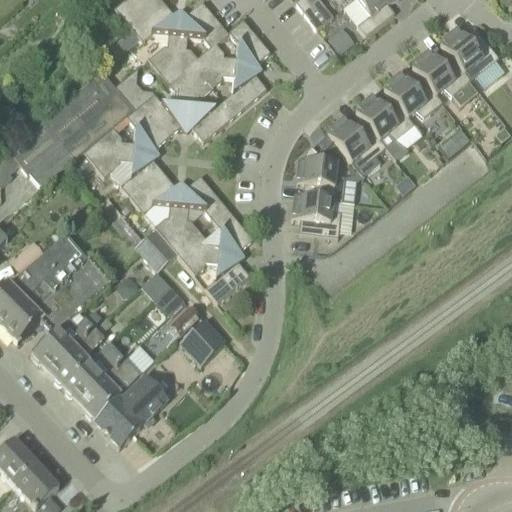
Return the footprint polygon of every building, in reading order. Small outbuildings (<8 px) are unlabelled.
[(99,5),(94,0),(78,0),(83,5),(90,13),(99,5)] [(100,0),(102,2),(104,0),(123,0),(123,7),(113,15),(126,31),(127,32),(159,5),(154,0),(100,0)] [(305,0),(294,9),(302,19),(318,6),(313,0),(305,0)] [(364,43),(394,19),(386,10),(398,0),(360,0),(356,4),(356,3),(354,4),(354,5),(342,15),(364,43)] [(147,66),(167,90),(173,86),(179,22),(173,21),(159,5),(127,32),(138,45),(141,49),(151,41),(167,42),(166,54),(162,54),(147,66)] [(318,6),(302,19),(309,28),(326,15),(318,6)] [(227,40),(201,8),(184,22),(179,22),(173,86),(191,70),(196,66),(189,56),(185,55),(186,43),(202,44),(210,54),(215,50),(227,40)] [(242,27),(229,38),(237,48),(236,65),(222,64),(223,60),(215,50),(210,54),(196,66),(191,70),(255,76),(255,71),(269,59),(242,27)] [(138,45),(127,32),(126,31),(102,50),(114,65),(138,45)] [(498,65),(473,34),(462,42),(461,39),(456,43),(453,40),(439,51),(444,57),(444,56),(463,80),(463,79),(471,73),(479,80),(498,65)] [(330,51),(338,62),(348,54),(340,43),(330,51)] [(435,102),(443,96),(450,102),(469,87),(463,79),(463,80),(444,56),(444,57),(434,64),(432,62),(427,66),(424,62),(411,73),(416,79),(435,102)] [(161,111),(153,101),(152,99),(142,98),(134,89),(135,79),(134,78),(115,94),(134,117),(139,112),(166,145),(179,134),(185,134),(191,70),(173,86),(167,90),(175,100),(178,100),(177,112),(161,111)] [(191,70),(185,134),(191,135),(202,149),(234,122),(222,108),(214,115),(197,114),(198,102),(201,102),(211,94),(191,70)] [(234,122),(266,96),(254,82),(255,76),(191,70),(211,94),(220,86),(221,83),(234,84),(233,99),(222,108),(234,122)] [(19,173),(27,182),(28,181),(39,194),(37,195),(38,196),(132,116),(98,76),(5,155),(19,173)] [(382,95),(387,102),(388,101),(407,125),(407,124),(415,118),(422,125),(441,109),(435,102),(416,79),(406,87),(404,84),(399,88),(396,84),(382,95)] [(388,101),(387,102),(378,109),(376,107),(371,111),(368,107),(354,118),(359,124),(360,124),(384,155),(385,154),(394,147),(413,132),(407,124),(407,125),(388,101)] [(153,156),(165,145),(166,145),(139,112),(134,117),(125,124),(129,128),(134,134),(132,150),(120,149),(121,145),(116,139),(112,135),(88,155),(152,161),(153,156)] [(360,124),(359,124),(350,131),(348,129),(343,133),(340,129),(326,140),(341,159),(350,170),(350,169),(362,184),(379,170),(374,163),(384,155),(360,124)] [(509,141),(503,134),(494,140),(500,148),(509,141)] [(341,159),(326,140),(317,149),(334,166),(341,159)] [(426,149),(420,142),(413,148),(419,155),(426,149)] [(301,204),(331,207),(341,208),(343,184),(334,182),(335,171),(326,170),(310,153),(309,154),(308,154),(308,155),(307,156),(306,156),(306,157),(305,158),(305,159),(304,159),(304,160),(304,161),(303,162),(303,163),(303,164),(303,165),(303,166),(303,167),(298,166),(296,184),(300,185),(300,191),(303,191),(301,203),(301,204)] [(19,173),(5,155),(0,159),(0,193),(11,185),(8,181),(19,173)] [(82,160),(84,161),(94,174),(103,184),(110,178),(121,191),(119,193),(130,207),(163,180),(152,167),(152,161),(88,155),(82,160)] [(80,181),(91,172),(83,163),(72,171),(80,181)] [(481,181),(497,201),(507,192),(491,172),(481,181)] [(173,258),(179,194),(174,193),(163,180),(130,207),(142,221),(144,219),(155,233),(153,234),(173,258)] [(487,209),(497,201),(481,181),(471,189),(487,209)] [(225,215),(209,195),(199,183),(185,194),(179,194),(173,258),(198,237),(190,228),(185,228),(186,216),(204,217),(212,226),(225,215)] [(477,217),(487,209),(471,189),(461,197),(477,217)] [(467,225),(477,217),(461,197),(451,205),(467,225)] [(330,218),(331,207),(301,204),(301,203),(293,202),(293,203),(292,220),(296,220),(296,227),(299,227),(297,240),(337,245),(337,239),(339,220),(330,218)] [(457,233),(467,225),(451,205),(441,212),(457,233)] [(132,214),(129,210),(121,216),(125,220),(132,214)] [(447,241),(457,233),(441,212),(431,220),(447,241)] [(225,215),(212,226),(219,234),(217,252),(205,251),(205,247),(198,237),(173,258),(237,263),(238,258),(252,246),(225,215)] [(436,248),(447,241),(431,220),(421,228),(436,248)] [(426,257),(436,248),(421,228),(410,237),(426,257)] [(144,265),(164,249),(154,237),(134,254),(144,265)] [(416,265),(426,257),(410,237),(400,245),(416,265)] [(54,341),(70,328),(69,327),(109,292),(65,241),(50,254),(43,260),(19,279),(0,294),(0,334),(16,350),(40,327),(54,341)] [(50,254),(43,245),(36,251),(43,260),(50,254)] [(406,273),(416,265),(400,245),(390,253),(406,273)] [(19,279),(43,260),(36,251),(33,248),(9,267),(19,279)] [(175,262),(164,249),(144,265),(156,279),(175,262)] [(396,281),(406,273),(390,253),(380,261),(396,281)] [(216,310),(248,283),(237,269),(237,263),(173,258),(193,282),(203,274),(203,270),(215,271),(214,287),(204,295),(216,310)] [(386,289),(396,281),(380,261),(370,269),(386,289)] [(376,297),(386,289),(370,269),(360,277),(376,297)] [(366,305),(376,297),(360,277),(350,285),(366,305)] [(136,298),(136,292),(130,285),(124,284),(117,290),(116,296),(122,304),(128,304),(136,298)] [(356,313),(366,305),(350,285),(340,293),(356,313)] [(345,321),(356,313),(340,293),(329,301),(345,321)] [(178,342),(198,324),(188,313),(168,332),(178,342)] [(95,315),(86,321),(101,342),(110,335),(95,315)] [(40,372),(47,378),(92,334),(84,325),(82,327),(75,334),(70,328),(54,341),(28,363),(37,372),(40,372)] [(200,373),(223,351),(223,350),(202,328),(178,351),(200,373)] [(57,393),(58,393),(61,393),(62,394),(88,369),(83,364),(103,345),(93,335),(92,334),(47,378),(53,384),(53,388),(57,393)] [(123,366),(78,410),(84,416),(84,420),(92,428),(117,403),(153,367),(138,351),(123,366)] [(64,396),(64,399),(68,404),(72,404),(78,410),(123,366),(113,355),(93,375),(88,369),(62,394),(64,396)] [(118,455),(119,455),(167,407),(143,383),(127,398),(130,401),(123,409),(117,403),(92,428),(117,454),(118,455)] [(35,471),(12,447),(0,458),(0,480),(12,493),(35,471)] [(17,511),(39,511),(57,495),(35,471),(12,493),(24,506),(17,511)]
